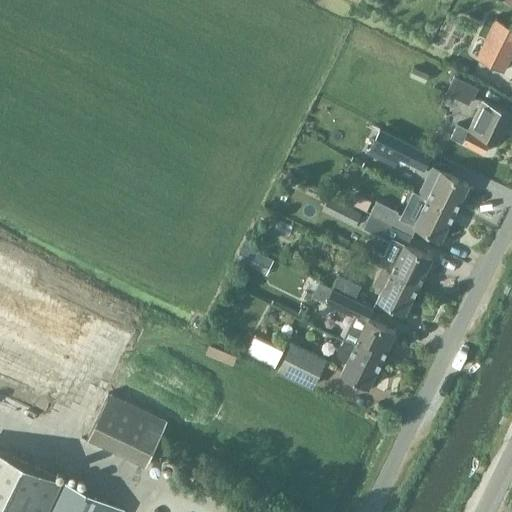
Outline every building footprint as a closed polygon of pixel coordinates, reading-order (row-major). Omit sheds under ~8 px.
[(511,25),(496,17),(477,56),(504,69),(511,52),(511,25)] [(412,66),(408,75),(423,82),(427,73),(412,66)] [(453,75),(444,92),(468,103),(478,87),(453,75)] [(489,139),(495,142),(510,113),(481,98),(467,128),(457,122),(450,136),(482,152),(489,139)] [(381,128),(374,143),(424,168),(432,153),(381,128)] [(431,165),(418,192),(454,210),(468,183),(431,165)] [(419,210),(414,220),(412,223),(417,225),(441,237),(454,210),(418,192),(411,206),(419,210)] [(417,225),(412,223),(414,220),(398,213),(399,211),(376,200),(362,228),(401,246),(403,242),(407,245),(417,225)] [(343,202),(337,215),(355,223),(361,211),(343,202)] [(432,257),(407,245),(403,242),(401,246),(389,241),(383,253),(386,255),(381,265),(390,269),(389,270),(419,284),(432,257)] [(235,260),(265,274),(271,260),(242,245),(235,260)] [(405,311),(419,284),(389,270),(390,269),(381,265),(372,282),(381,287),(376,297),(405,311)] [(0,372),(90,415),(128,334),(0,273),(0,372)] [(339,274),(332,287),(354,298),(361,285),(339,274)] [(325,302),(353,316),(342,337),(382,357),(395,330),(368,317),(372,307),(354,298),(332,287),(319,281),(312,295),(325,301),(325,302)] [(253,336),(245,352),(274,367),(282,350),(253,336)] [(375,372),(382,357),(342,337),(342,338),(343,338),(341,342),(339,341),(337,345),(336,350),(338,355),(341,359),(345,361),(340,370),(369,384),(372,385),(376,384),(379,378),(379,374),(375,372)] [(326,358),(291,340),(276,370),(312,387),(326,358)] [(108,392),(87,437),(145,465),(167,420),(108,392)] [(0,511),(123,511),(124,509),(65,481),(0,449),(0,511)]
